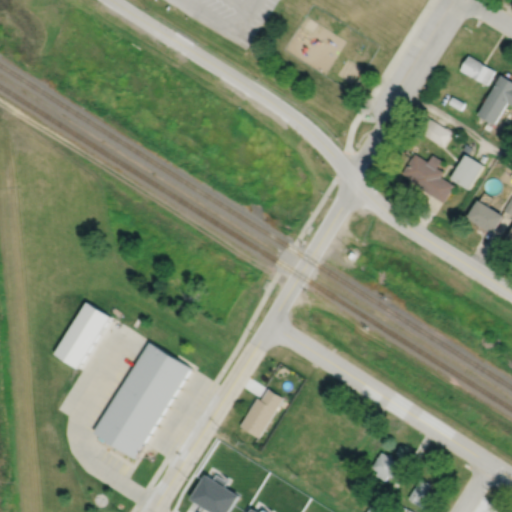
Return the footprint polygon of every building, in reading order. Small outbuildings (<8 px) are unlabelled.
[(362,0),(377,8),(381,0),(362,0)] [(469,56),(460,71),(487,86),(495,71),(469,56)] [(478,113),(501,75),(508,79),(509,78),(511,79),(511,104),(507,101),(495,122),(478,113)] [(452,95),(448,102),(461,109),(464,102),(452,95)] [(424,113),(415,127),(443,145),(452,131),(424,113)] [(486,122),(483,127),(488,130),(491,125),(486,122)] [(462,148),(469,152),(473,147),(466,142),(462,148)] [(415,152),(403,172),(412,178),(411,180),(444,202),(455,184),(441,175),(444,171),(438,166),(442,159),(433,153),(428,161),(415,152)] [(466,153),(452,177),(469,187),(484,164),(466,153)] [(479,198),(468,216),(494,232),(505,214),(479,198)] [(87,301),(55,353),(78,367),(110,316),(87,301)] [(151,342),(95,432),(135,457),(191,367),(151,342)] [(258,397),(240,426),(259,437),(284,398),(268,388),(261,399),(258,397)] [(354,435),(340,423),(325,440),(339,452),(354,435)] [(382,452),(372,467),(378,471),(376,475),(385,480),(388,475),(393,478),(397,471),(393,468),(397,462),(382,452)] [(205,474),(189,499),(209,511),(229,511),(239,496),(224,486),(229,479),(227,478),(225,480),(216,475),(213,479),(205,474)] [(421,478),(409,498),(426,509),(434,496),(426,491),(431,484),(421,478)] [(372,503),(365,511),(379,511),(381,509),(372,503)]
